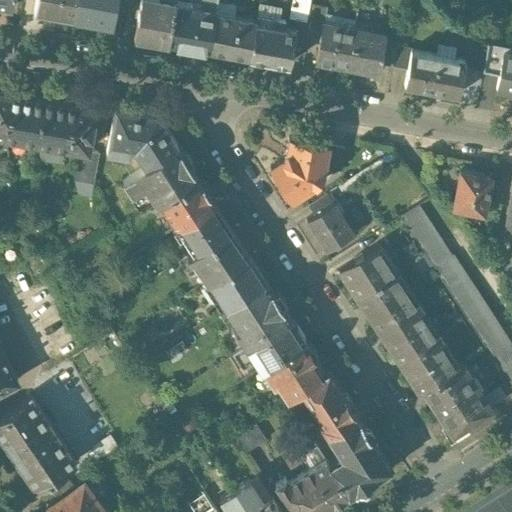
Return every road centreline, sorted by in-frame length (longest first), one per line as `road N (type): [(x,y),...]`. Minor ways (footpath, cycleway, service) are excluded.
road 1 (residential): [(452,483),(215,120),(222,87)]
road 2 (residential): [(511,136),(222,87)]
road 3 (residential): [(222,87),(0,49)]
